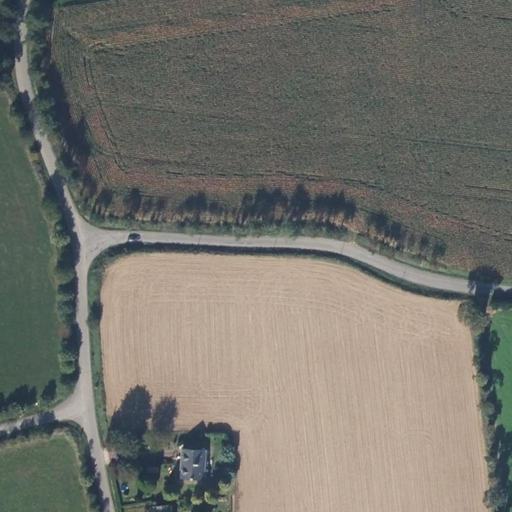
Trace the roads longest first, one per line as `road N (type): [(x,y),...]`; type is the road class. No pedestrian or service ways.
road 1 (unclassified): [(77,243),(124,237),(327,245),(454,286),(511,290)]
road 2 (tertiary): [(77,243),(24,87),(24,0)]
road 3 (tertiary): [(85,404),(77,243)]
